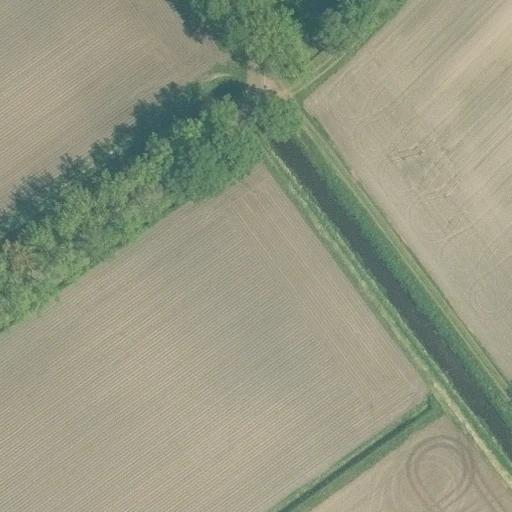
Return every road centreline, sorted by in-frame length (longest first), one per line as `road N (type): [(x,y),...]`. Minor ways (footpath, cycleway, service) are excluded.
road 1 (unclassified): [(511,399),(285,106),(262,92)]
road 2 (unclassified): [(0,302),(233,137),(262,92)]
